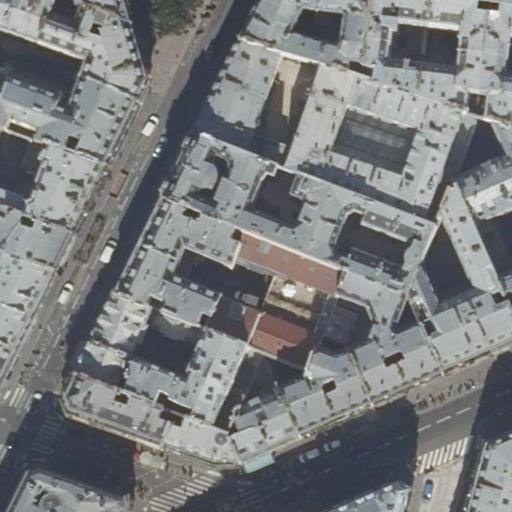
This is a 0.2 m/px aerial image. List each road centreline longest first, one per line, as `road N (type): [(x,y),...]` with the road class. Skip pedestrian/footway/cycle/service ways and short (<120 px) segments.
road 1 (residential): [(18,427),(230,0)]
road 2 (secondary): [(462,410),(232,511)]
road 3 (residential): [(18,427),(232,511)]
